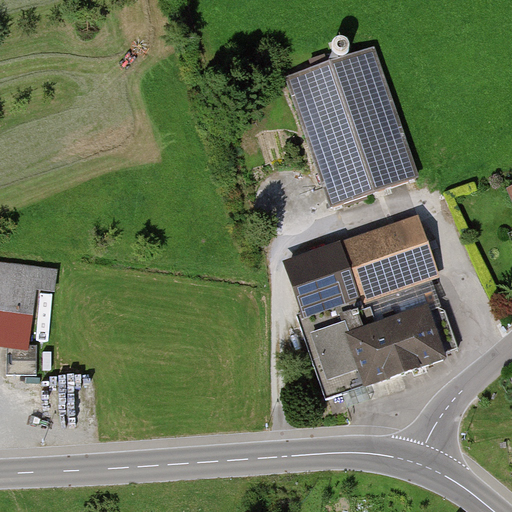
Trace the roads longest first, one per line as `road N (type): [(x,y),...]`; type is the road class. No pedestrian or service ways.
road 1 (tertiary): [(0,474),(342,453),(417,463)]
road 2 (residential): [(417,463),(461,393),(511,349)]
